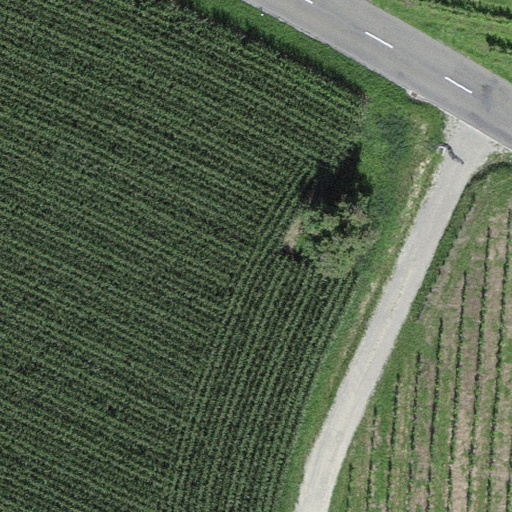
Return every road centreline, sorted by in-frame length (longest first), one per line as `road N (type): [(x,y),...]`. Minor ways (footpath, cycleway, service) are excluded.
road 1 (track): [(493,100),(341,443),(326,511)]
road 2 (tertiary): [(511,111),(320,0)]
